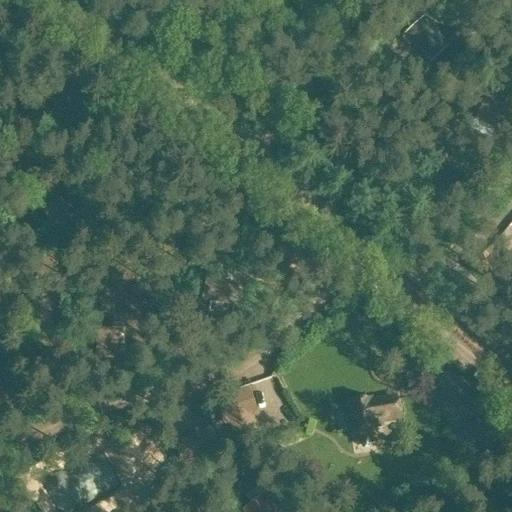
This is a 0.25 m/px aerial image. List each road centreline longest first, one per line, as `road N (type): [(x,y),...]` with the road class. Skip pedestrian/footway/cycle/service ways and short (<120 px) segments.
road 1 (track): [(511,368),(290,181),(248,157),(55,0)]
road 2 (track): [(366,243),(281,347),(0,465)]
road 3 (track): [(482,31),(427,126),(421,168),(430,189),(471,220),(511,233)]
road 4 (track): [(248,157),(375,0)]
